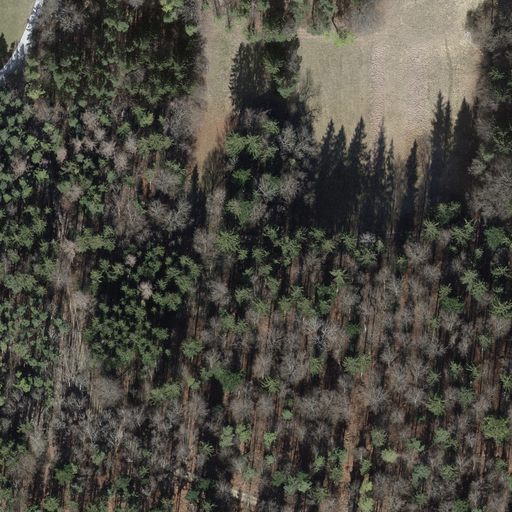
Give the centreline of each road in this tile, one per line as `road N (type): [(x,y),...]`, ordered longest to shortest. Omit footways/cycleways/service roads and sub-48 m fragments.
road 1 (track): [(10,65),(21,73),(59,233),(511,233)]
road 2 (track): [(59,233),(104,419),(148,454),(285,511)]
